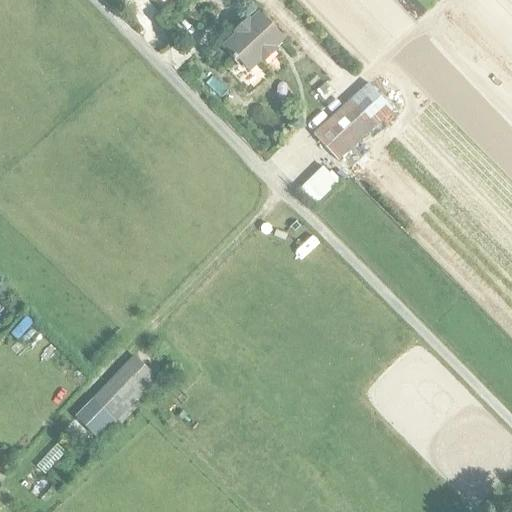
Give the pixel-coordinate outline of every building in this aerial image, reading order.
[(272,48),(281,40),(260,16),(250,25),(247,22),(236,32),(239,35),(224,49),(233,58),(232,58),(234,61),(238,58),(249,69),(260,59),(263,62),(274,51),(272,48)] [(393,111),(369,85),(314,136),(338,162),(393,111)] [(314,206),(340,181),(331,172),(329,174),(323,167),(299,190),(314,206)] [(108,386),(129,407),(156,379),(134,358),(108,386)] [(114,422),(129,407),(108,386),(93,402),(114,422)]
